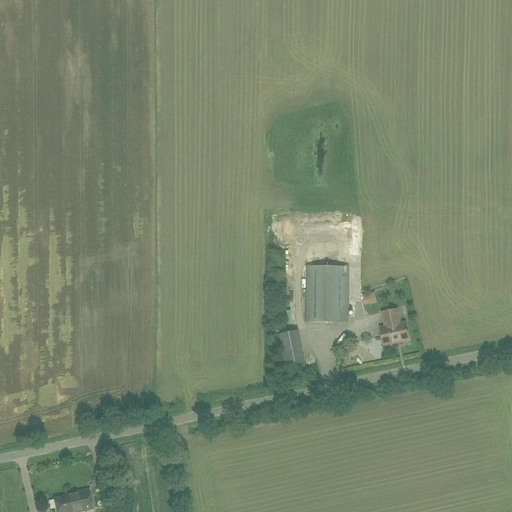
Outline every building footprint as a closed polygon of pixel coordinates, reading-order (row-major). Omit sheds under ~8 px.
[(307,267),(307,323),(348,323),(348,268),(307,267)] [(376,292),(363,296),(366,306),(379,302),(376,292)] [(384,346),(409,340),(406,324),(400,325),(397,310),(382,313),(386,328),(380,329),(384,346)] [(283,368),(298,365),(292,333),(276,336),(281,360),(275,361),(276,369),(283,368)] [(69,496),(72,511),(79,511),(93,509),(89,490),(72,494),(73,495),(69,496)] [(72,511),(69,496),(54,499),(57,511),(72,511)]
